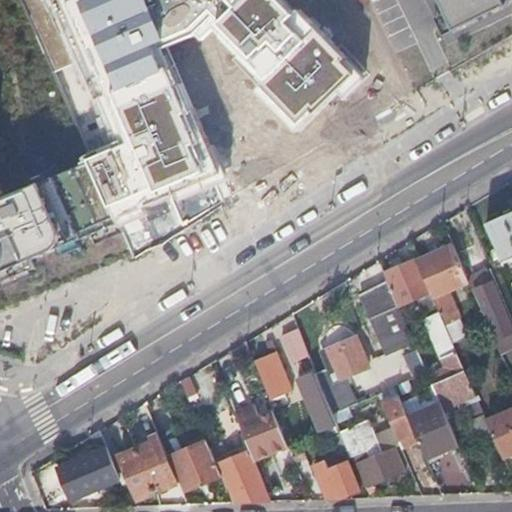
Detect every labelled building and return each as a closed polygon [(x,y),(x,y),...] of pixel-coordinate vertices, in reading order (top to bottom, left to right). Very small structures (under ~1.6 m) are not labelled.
[(57,0),(116,151),(92,164),(115,216),(205,181),(208,191),(226,181),(167,47),(199,33),(204,38),(225,23),(249,49),(239,59),(305,124),(360,73),(285,0),(57,0)] [(446,0),(458,24),(506,0),(505,0),(446,0)] [(0,153),(0,284),(36,268),(32,261),(118,223),(115,216),(92,164),(19,196),(0,153)] [(505,261),(511,258),(511,209),(488,220),(505,261)] [(470,282),(454,244),(417,260),(431,291),(439,309),(453,302),(448,291),(470,282)] [(392,260),(395,268),(403,264),(400,256),(392,260)] [(395,268),(385,272),(389,280),(389,281),(399,305),(431,291),(417,260),(416,259),(403,264),(395,268)] [(389,281),(389,280),(361,292),(386,354),(415,342),(410,329),(407,323),(399,305),(389,281)] [(511,349),(511,328),(492,283),(478,288),(500,339),(496,340),(502,353),(507,351),(511,349)] [(439,309),(424,315),(446,366),(438,370),(436,383),(434,384),(441,401),(444,408),(465,398),(467,397),(476,393),(454,343),(439,309)] [(87,325),(87,315),(0,313),(0,348),(61,349),(62,324),(87,325)] [(310,355),(299,328),(283,335),(292,361),(310,355)] [(330,368),(317,373),(325,392),(369,372),(367,368),(368,367),(355,335),(323,349),(330,368)] [(257,358),(272,398),(293,390),(273,338),(268,340),(272,352),(257,358)] [(301,378),(317,372),(315,367),(297,374),(299,379),(301,378)] [(317,373),(317,372),(301,378),(299,379),(319,429),(321,428),(337,422),(333,413),(325,392),(317,373)] [(369,372),(325,392),(333,413),(348,407),(379,393),(369,372)] [(395,386),(379,393),(393,426),(400,440),(416,433),(408,415),(395,386)] [(485,412),(476,393),(467,397),(465,398),(474,418),(485,412)] [(408,415),(416,433),(420,442),(421,442),(426,454),(428,459),(460,445),(444,408),(441,401),(408,415)] [(253,418),(259,415),(255,404),(236,412),(238,417),(250,413),(253,418)] [(348,407),(333,413),(337,422),(352,416),(348,407)] [(511,409),(488,420),(501,448),(505,457),(511,453),(511,409)] [(289,447),(274,410),(259,415),(253,418),(250,413),(238,417),(251,450),(255,459),(289,447)] [(488,419),(485,412),(474,418),(471,419),(487,455),(501,448),(488,420),(488,419)] [(369,419),(340,430),(342,436),(348,450),(351,456),(355,454),(368,449),(370,456),(382,451),(375,433),(369,419)] [(395,446),(401,443),(400,440),(393,426),(375,433),(382,451),(395,446)] [(416,433),(400,440),(401,443),(404,449),(420,442),(416,433)] [(137,449),(156,492),(180,481),(159,434),(152,437),(153,441),(137,449)] [(348,450),(342,436),(332,440),(338,454),(348,450)] [(218,465),(207,440),(173,455),(188,490),(223,475),(218,465)] [(426,454),(421,442),(418,444),(423,455),(426,454)] [(370,493),(377,490),(374,485),(406,471),(395,446),(382,451),(370,456),(358,462),(370,493)] [(119,473),(108,448),(70,465),(59,469),(72,499),(79,496),(79,497),(121,479),(119,473)] [(139,500),(156,492),(137,449),(120,456),(126,470),(119,473),(121,479),(123,485),(131,481),(139,500)] [(370,456),(368,449),(355,454),(358,462),(370,456)] [(272,501),(255,459),(251,450),(218,465),(223,475),(234,502),(272,501)] [(445,487),(468,479),(460,457),(437,465),(445,487)] [(314,465),(328,498),(342,498),(360,490),(348,461),(330,468),(326,460),(314,465)] [(72,499),(59,469),(50,473),(63,503),(72,499)]
